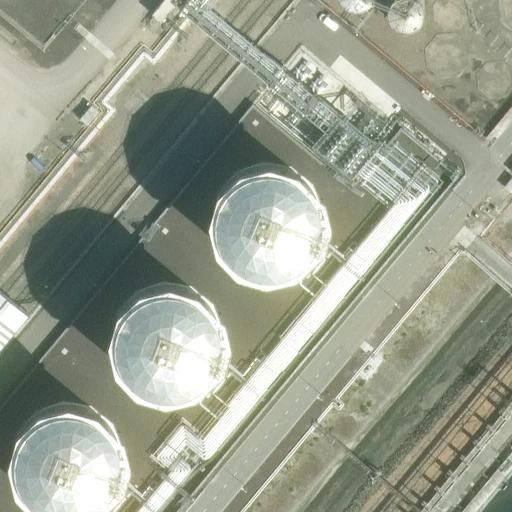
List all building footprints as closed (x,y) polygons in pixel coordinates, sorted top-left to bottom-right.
[(60,0),(60,6),(36,4),(34,37),(54,38),(55,22),(70,23),(71,3),(68,3),(68,0),(60,0)] [(397,23),(399,24),(401,25),(404,26),(406,26),(408,25),(411,25),(413,24),(415,23),(417,21),(419,19),(420,17),(421,15),(422,13),(423,11),(423,8),(423,6),(422,4),(421,1),(420,0),(390,0),(390,1),(389,4),(388,6),(388,9),(388,11),(389,14),(390,16),(391,18),(393,20),(395,22),(397,23)] [(238,271),(246,274),(253,277),(261,278),(269,279),(277,278),(285,276),(293,273),(300,269),(306,264),(312,258),(316,252),(320,245),(322,237),(324,230),(325,222),(324,214),(322,206),(320,199),(316,192),(312,186),(306,180),(300,175),(293,171),(285,168),(277,166),(269,165),(260,165),(252,167),(244,170),(237,174),(230,179),(225,185),(220,191),(216,198),(213,206),(211,214),(211,223),(211,231),(213,239),(216,247),(220,254),(226,260),(232,266),(238,271)] [(141,392),(148,395),(156,398),(164,399),(172,400),(180,399),(188,397),(195,394),(202,390),(208,385),(214,379),(218,373),(222,366),(225,358),(226,351),(227,343),(226,335),(225,328),(222,320),(218,313),(214,307),(209,301),(202,296),(195,292),(187,289),(179,287),(171,286),(163,287),(155,288),(147,291),(139,295),(133,300),(127,306),(122,312),(118,319),(115,327),(113,335),(113,344),(114,352),(115,360),(119,368),(123,375),(128,381),(134,387),(141,392)] [(0,343),(28,311),(0,287),(0,343)] [(33,511),(101,511),(106,508),(111,503),(116,496),(119,489),(122,482),(124,474),(124,467),(124,459),(122,451),(119,444),(116,437),(111,431),(106,425),(99,420),(92,415),(85,412),(76,410),(68,410),(60,410),(52,412),(44,415),(37,418),(30,423),(24,429),(19,436),(15,443),(12,451),(11,459),(10,467),(11,475),(13,484),(16,491),(20,498),(25,505),(31,511),(33,511)]
